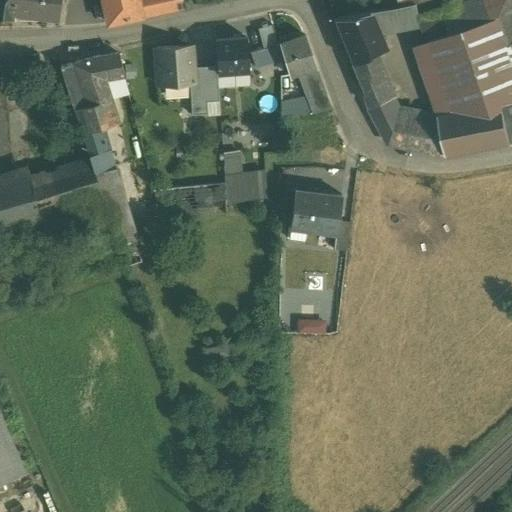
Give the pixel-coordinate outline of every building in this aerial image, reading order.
[(0,0),(0,18),(15,20),(15,14),(13,14),(15,0),(0,0)] [(59,0),(15,0),(13,14),(15,14),(57,19),(59,0)] [(101,0),(106,21),(107,22),(109,23),(142,16),(138,0),(101,0)] [(156,0),(138,0),(142,16),(159,12),(156,0)] [(188,0),(156,0),(159,12),(190,5),(188,0)] [(511,0),(461,0),(443,6),(452,32),(497,17),(511,59),(511,0)] [(404,7),(407,25),(422,25),(418,14),(416,4),(404,7)] [(443,6),(418,14),(422,25),(428,41),(452,32),(443,6)] [(404,7),(392,10),(370,13),(376,26),(389,27),(407,25),(404,7)] [(376,26),(370,13),(334,18),(352,62),(375,54),(386,49),(376,26)] [(418,119),(414,119),(414,114),(414,111),(398,111),(396,108),(395,108),(391,98),(392,97),(375,54),(352,62),(370,105),(370,107),(388,141),(388,142),(389,143),(389,142),(402,146),(444,154),(446,155),(446,154),(511,141),(511,59),(497,17),(452,32),(428,41),(453,112),(418,119)] [(272,25),(261,28),(267,47),(278,44),(272,25)] [(305,35),(279,43),(288,75),(297,72),(315,68),(317,67),(305,35)] [(246,37),(214,39),(217,72),(248,70),(246,37)] [(267,47),(250,53),(260,83),(272,78),(288,75),(278,44),(267,47)] [(191,45),(155,48),(158,85),(194,83),(193,67),(191,45)] [(97,56),(60,66),(79,123),(103,127),(114,124),(117,118),(104,76),(123,73),(118,53),(97,56)] [(216,65),(193,67),(195,102),(218,100),(216,65)] [(315,68),(297,72),(306,98),(307,101),(326,95),(315,68)] [(306,98),(281,103),(280,120),(330,108),(326,95),(307,101),(306,98)] [(103,127),(79,123),(82,134),(88,153),(92,166),(103,197),(118,244),(119,244),(134,239),(122,198),(121,197),(114,165),(113,165),(111,158),(107,154),(100,133),(103,127)] [(237,152),(221,153),(224,183),(225,203),(264,200),(261,171),(239,173),(237,152)] [(0,184),(0,229),(103,197),(92,166),(33,185),(31,179),(12,181),(0,184)] [(225,203),(224,183),(156,187),(158,213),(226,209),(225,203)] [(342,195),(294,189),(289,228),(335,234),(336,234),(338,220),(342,195)] [(350,222),(338,220),(336,234),(335,234),(333,249),(347,251),(350,222)] [(134,239),(119,244),(126,267),(141,262),(134,239)] [(141,262),(126,267),(133,291),(137,290),(146,287),(149,286),(141,262)] [(146,287),(137,290),(139,299),(148,296),(146,287)] [(275,335),(202,348),(204,360),(275,348),(275,335)] [(0,480),(25,470),(0,413),(0,480)]
